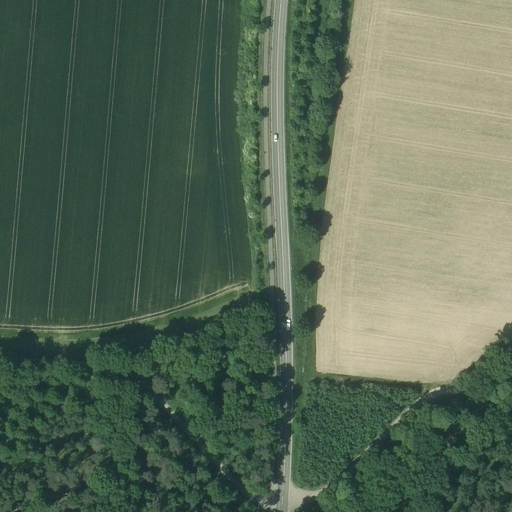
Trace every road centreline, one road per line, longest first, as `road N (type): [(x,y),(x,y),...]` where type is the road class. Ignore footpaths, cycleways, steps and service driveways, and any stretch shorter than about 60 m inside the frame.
road 1 (tertiary): [(280,511),(281,0)]
road 2 (track): [(0,360),(105,365),(243,492),(273,503)]
road 3 (track): [(273,503),(319,499),(444,391),(511,397)]
